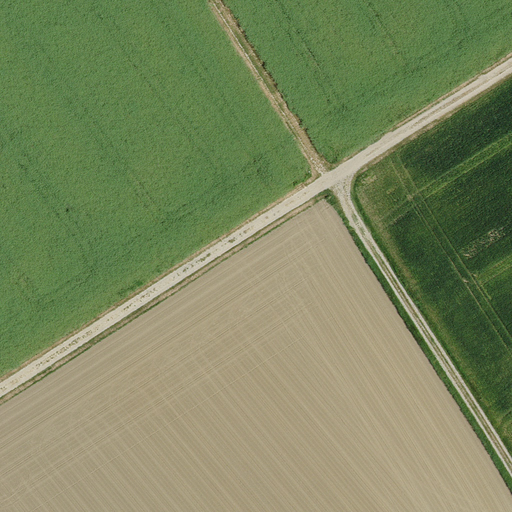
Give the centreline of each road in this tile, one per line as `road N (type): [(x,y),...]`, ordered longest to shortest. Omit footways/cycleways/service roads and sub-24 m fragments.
road 1 (track): [(0,393),(329,179)]
road 2 (track): [(511,466),(329,179)]
road 3 (track): [(329,179),(511,64)]
road 4 (track): [(329,179),(217,0)]
